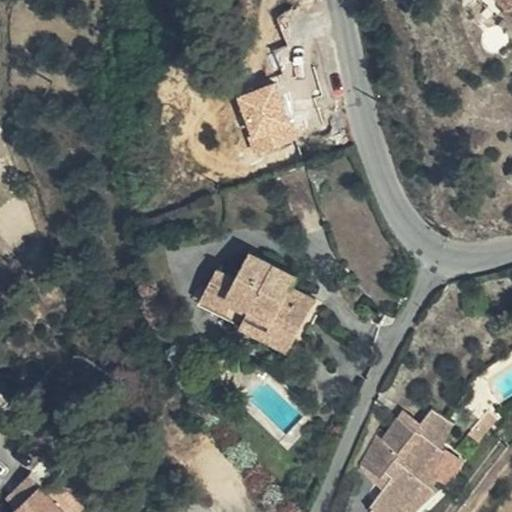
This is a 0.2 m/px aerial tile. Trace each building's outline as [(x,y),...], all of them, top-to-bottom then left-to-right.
[(511,0),(492,0),(495,2),(491,8),(510,23),(511,20),(511,0)] [(222,256),(219,254),(227,286),(236,290),(232,297),(252,310),(259,303),(283,318),(300,288),(276,275),(280,268),(285,256),(237,230),(222,256)] [(227,286),(219,254),(203,246),(186,277),(206,289),(213,277),(227,286)] [(304,281),(280,268),(276,275),(300,288),(304,281)] [(232,297),(232,298),(240,318),(253,327),(256,319),(275,332),(283,318),(259,303),(252,310),(232,297)] [(240,318),(232,298),(225,309),(240,318)] [(374,505),(388,485),(379,479),(401,452),(420,427),(415,424),(417,421),(430,403),(413,390),(398,409),(382,399),(367,419),(359,414),(334,448),(357,466),(345,483),(374,505)] [(470,394),(455,415),(465,423),(481,402),(470,394)] [(278,411),(270,421),(278,428),(286,418),(278,411)] [(401,452),(379,479),(388,485),(393,489),(414,462),(401,452)] [(35,467),(9,491),(19,501),(44,477),(35,467)] [(23,511),(77,511),(44,479),(18,506),(23,511)]
